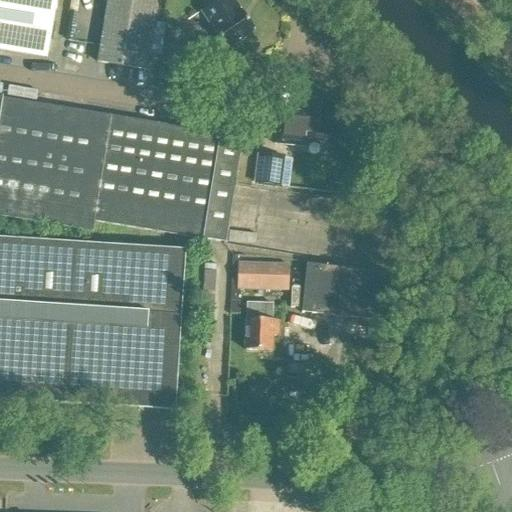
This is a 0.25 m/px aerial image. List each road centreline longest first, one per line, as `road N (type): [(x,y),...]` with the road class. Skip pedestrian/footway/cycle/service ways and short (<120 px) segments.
road 1 (tertiary): [(0,467),(317,482),(445,465),(504,446)]
road 2 (unclassified): [(318,37),(246,94),(206,103),(0,72)]
road 3 (unclassified): [(511,223),(318,37)]
